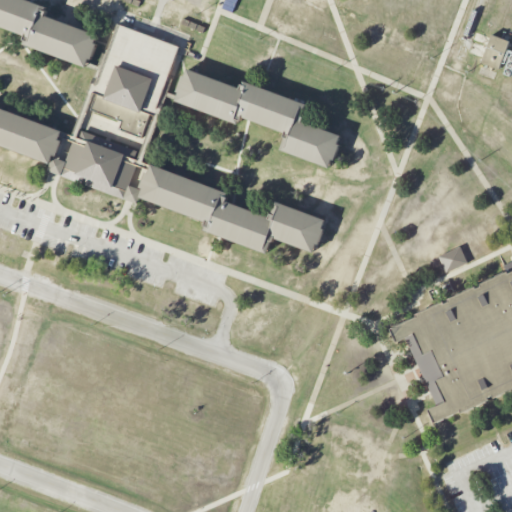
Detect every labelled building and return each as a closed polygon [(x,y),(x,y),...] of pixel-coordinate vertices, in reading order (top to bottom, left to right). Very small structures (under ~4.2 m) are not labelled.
[(0,0),(24,0),(47,8),(45,16),(98,35),(86,67),(24,44),(27,37),(0,26),(0,0)] [(91,109),(97,94),(93,93),(118,24),(179,47),(177,51),(154,116),(149,114),(141,137),(118,129),(122,121),(91,109)] [(481,63),(491,35),(509,41),(499,69),(481,63)] [(175,101),(188,69),(243,90),(244,81),(308,105),(304,121),(340,136),(328,167),(280,149),(286,133),(240,116),(237,124),(175,101)] [(0,108),(228,193),(225,200),(270,218),(276,201),(325,220),(314,251),(272,236),(267,253),(205,230),(207,223),(139,198),(137,204),(48,171),(50,164),(0,144),(0,108)] [(439,257),(446,273),(467,263),(460,247),(439,257)] [(397,342),(391,330),(511,273),(511,386),(435,423),(428,411),(446,402),(436,382),(446,377),(433,350),(425,354),(413,335),(397,342)]
